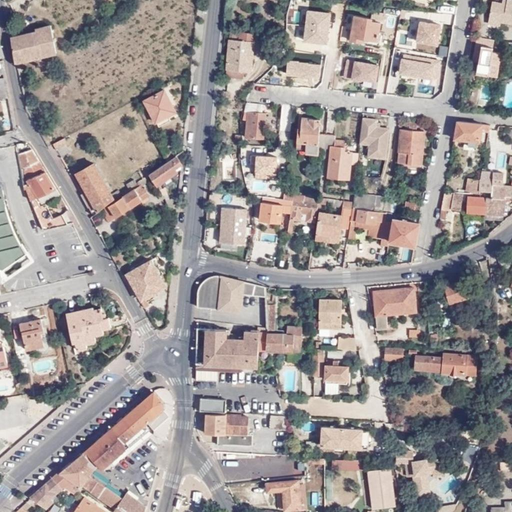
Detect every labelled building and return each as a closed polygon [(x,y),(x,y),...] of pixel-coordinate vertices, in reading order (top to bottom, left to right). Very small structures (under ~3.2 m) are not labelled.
[(511,0),(507,0),(507,4),(502,3),(492,1),(489,19),(501,21),(511,23),(511,0)] [(333,18),(293,11),(291,23),(300,25),(298,37),(328,43),(333,18)] [(382,25),(384,16),(371,13),(370,18),(355,16),(351,41),(375,46),(380,25),(382,25)] [(437,45),(441,23),(418,19),(414,40),(437,45)] [(10,38),(15,63),(57,52),(51,25),(35,28),(36,31),(10,38)] [(226,70),(244,71),(252,72),(255,34),(239,33),(238,33),(232,33),(232,40),(228,40),(226,70)] [(494,40),(475,37),(472,61),(479,62),(477,72),(498,76),(499,71),(503,53),(492,51),(494,40)] [(400,74),(421,77),(436,80),(439,62),(404,55),(400,74)] [(346,57),(342,76),(376,82),(379,63),(346,57)] [(243,79),(244,71),(226,70),(225,77),(243,79)] [(498,76),(498,79),(505,80),(506,72),(499,71),(498,76)] [(420,82),(421,77),(400,74),(399,79),(420,82)] [(157,122),(177,111),(165,90),(145,100),(157,122)] [(247,103),(246,112),(249,112),(249,111),(259,112),(260,104),(257,104),(247,103)] [(249,112),(247,137),(265,139),(267,113),(259,112),(249,111),(249,112)] [(286,114),(284,129),(291,129),(292,115),(286,114)] [(308,150),(308,154),(320,155),(320,147),(323,148),(325,135),(321,134),(323,119),(301,117),(298,142),(309,143),(308,150)] [(364,118),(361,138),(372,139),(371,145),(370,157),(387,158),(390,129),(381,128),(377,127),(377,123),(378,119),(364,118)] [(400,163),(422,164),(425,130),(418,129),(419,122),(411,121),(410,129),(403,128),(400,163)] [(489,131),(490,125),(458,122),(455,139),(467,141),(466,145),(474,146),(475,141),(480,142),(482,131),(489,131)] [(329,177),(350,179),(351,166),(357,166),(358,152),(347,151),(348,148),(335,146),(336,140),(337,135),(326,134),(325,148),(332,149),(329,177)] [(68,143),(65,138),(54,144),(57,150),(68,143)] [(335,146),(348,148),(349,141),(336,140),(335,146)] [(43,229),(67,224),(62,214),(53,218),(46,203),(40,206),(36,198),(38,197),(56,189),(46,172),(42,174),(36,163),(40,161),(39,161),(33,150),(19,153),(25,188),(27,188),(43,229)] [(182,162),(177,155),(168,161),(151,173),(153,177),(154,178),(158,184),(177,172),(174,167),(182,162)] [(42,174),(46,172),(40,161),(36,163),(42,174)] [(82,194),(92,213),(90,217),(91,218),(94,215),(102,209),(109,203),(115,200),(114,198),(94,163),(77,173),(87,191),(82,194)] [(492,197),(505,197),(505,196),(511,196),(511,185),(504,185),(504,173),(494,172),(493,180),(481,179),(481,181),(479,190),(493,191),(492,195),(492,197)] [(153,177),(152,174),(142,181),(144,185),(154,178),(153,177)] [(135,179),(127,184),(129,187),(137,182),(135,179)] [(479,190),(481,181),(472,179),(471,182),(470,182),(468,192),(479,193),(479,190)] [(148,191),(144,185),(142,181),(123,194),(124,196),(110,205),(109,203),(102,209),(109,221),(142,199),(140,196),(148,191)] [(277,189),(246,185),(247,187),(248,192),(249,194),(283,198),(283,196),(284,194),(276,193),(277,189)] [(41,203),(59,194),(56,189),(38,197),(41,203)] [(150,194),(148,191),(140,196),(142,199),(150,194)] [(353,208),(383,212),(383,209),(390,210),(390,204),(390,202),(385,202),(385,196),(355,192),(354,202),(353,208)] [(445,192),(440,218),(445,219),(447,210),(451,210),(453,193),(445,192)] [(285,193),(285,199),(287,199),(317,203),(317,199),(318,198),(285,193)] [(453,193),(451,210),(458,210),(461,193),(453,193)] [(467,212),(486,213),(487,197),(468,196),(467,212)] [(511,200),(511,196),(505,196),(505,197),(492,197),(487,197),(486,213),(504,213),(505,200),(511,200)] [(320,197),(319,203),(344,207),(352,208),(353,202),(320,197)] [(0,198),(0,279),(2,279),(0,271),(0,268),(2,268),(3,268),(26,252),(21,246),(17,238),(11,225),(7,210),(4,198),(0,198)] [(178,208),(178,204),(175,204),(175,198),(167,200),(171,208),(178,208)] [(295,219),(302,220),(303,212),(309,213),(308,221),(315,222),(317,204),(287,200),(286,205),(286,209),(293,210),(289,234),(293,234),(295,219)] [(406,209),(417,210),(418,202),(407,201),(406,209)] [(262,220),(282,223),(284,208),(286,209),(286,205),(264,202),(262,220)] [(223,208),(221,243),(246,244),(248,210),(223,208)] [(347,249),(348,238),(352,209),(350,209),(344,208),(343,215),(321,212),(318,234),(341,237),(340,244),(340,248),(347,249)] [(359,221),(376,223),(376,228),(371,227),(369,236),(383,238),(382,245),(388,246),(391,218),(392,214),(391,214),(389,214),(380,213),(353,210),(349,238),(356,239),(358,227),(359,221)] [(395,219),(391,241),(416,246),(420,223),(398,219),(395,219)] [(317,240),(340,244),(341,237),(318,234),(317,240)] [(501,263),(508,268),(511,262),(511,258),(507,255),(501,263)] [(140,301),(165,287),(151,262),(126,275),(140,301)] [(267,296),(267,288),(267,287),(221,277),(214,277),(207,280),(202,285),(208,289),(207,297),(198,296),(198,308),(242,311),(243,294),(267,296)] [(473,296),(467,278),(444,285),(449,304),(473,296)] [(200,288),(199,290),(199,293),(198,296),(207,297),(208,289),(202,285),(200,288)] [(388,319),(377,321),(378,328),(391,327),(390,314),(416,311),(414,286),(384,290),(388,319)] [(375,291),(377,321),(388,319),(384,290),(375,291)] [(319,329),(331,330),(331,324),(342,324),(342,301),(319,300),(319,329)] [(259,351),(283,351),(285,333),(276,333),(276,305),(267,305),(267,309),(268,332),(260,332),(259,349),(259,351)] [(95,310),(95,307),(69,314),(75,350),(90,347),(88,342),(97,341),(96,335),(106,333),(105,329),(112,327),(111,317),(105,318),(102,309),(95,310)] [(28,351),(45,346),(41,329),(44,328),(42,318),(20,323),(23,338),(25,337),(28,351)] [(289,326),(289,333),(288,351),(303,352),(303,326),(289,326)] [(41,329),(45,346),(51,345),(47,327),(44,328),(41,329)] [(196,364),(243,366),(258,368),(259,349),(260,332),(258,331),(245,331),(244,340),(228,339),(228,330),(197,329),(196,364)] [(338,338),(338,350),(356,350),(355,339),(338,338)] [(0,347),(0,345),(0,368),(8,366),(7,358),(6,358),(4,347),(0,347)] [(403,361),(404,348),(386,346),(385,359),(403,361)] [(323,349),(313,349),(314,375),(323,375),(322,362),(323,362),(323,349)] [(415,369),(438,371),(444,371),(444,373),(477,375),(479,354),(445,353),(444,357),(439,356),(416,355),(415,369)] [(327,382),(324,382),(324,392),(337,393),(337,383),(349,384),(350,361),(333,360),(332,366),(325,365),(325,378),(328,378),(327,382)] [(144,401),(84,452),(91,459),(93,457),(103,470),(149,430),(145,425),(148,423),(162,411),(163,402),(154,392),(144,401)] [(200,409),(208,410),(226,411),(226,399),(201,397),(200,409)] [(168,418),(162,411),(148,423),(153,430),(168,418)] [(252,433),(246,433),(247,417),(242,417),(242,416),(206,414),(205,434),(217,434),(217,444),(252,446),(252,433)] [(288,430),(285,416),(270,415),(269,428),(288,430)] [(320,444),(367,446),(368,429),(361,429),(361,428),(321,426),(321,433),(320,444)] [(305,455),(305,445),(297,445),(296,454),(305,455)] [(408,475),(414,474),(417,495),(430,493),(427,473),(434,472),(437,476),(448,469),(440,457),(414,461),(413,450),(397,450),(397,462),(406,462),(408,475)] [(91,459),(84,452),(61,472),(71,479),(72,477),(78,470),(89,478),(92,473),(96,467),(91,459)] [(293,471),(292,454),(263,456),(264,472),(293,471)] [(366,461),(332,459),(332,469),(366,470),(366,461)] [(369,470),(371,507),(393,506),(391,468),(369,470)] [(108,484),(92,473),(89,478),(78,470),(72,477),(115,509),(122,499),(106,486),(108,484)] [(71,479),(61,472),(59,471),(52,477),(62,489),(65,486),(77,494),(82,487),(71,479)] [(62,489),(52,477),(40,487),(29,496),(30,498),(45,508),(58,497),(56,495),(62,489)] [(285,491),(286,511),(302,509),(300,485),(300,480),(268,483),(269,493),(285,491)] [(300,485),(302,509),(308,509),(306,484),(300,485)] [(127,493),(122,499),(115,509),(114,511),(115,511),(144,511),(146,506),(127,493)] [(102,511),(84,499),(74,511),(102,511)] [(26,501),(19,506),(24,511),(31,506),(26,501)]
